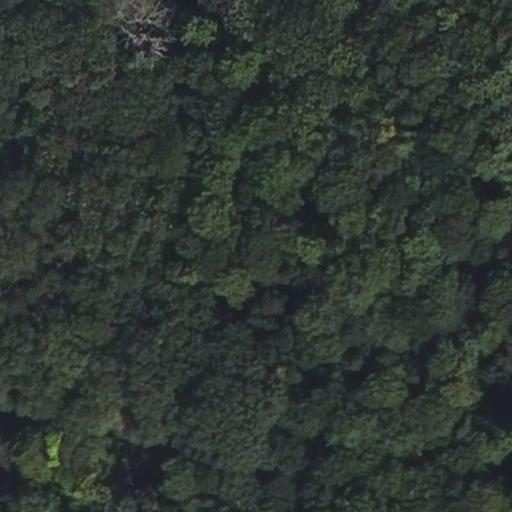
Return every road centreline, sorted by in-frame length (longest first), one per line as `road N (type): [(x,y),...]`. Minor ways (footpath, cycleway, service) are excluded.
road 1 (unknown): [(166,0),(126,385)]
road 2 (unknown): [(126,385),(117,511)]
